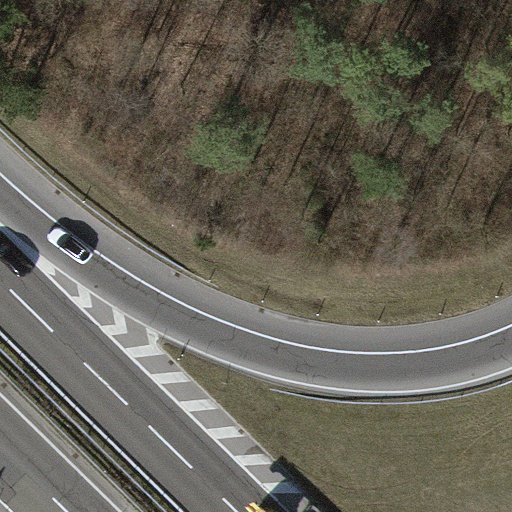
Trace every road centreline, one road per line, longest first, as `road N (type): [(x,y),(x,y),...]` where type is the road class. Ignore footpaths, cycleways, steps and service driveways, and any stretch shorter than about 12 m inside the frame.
road 1 (motorway): [(511,340),(386,368),(260,349),(120,284),(0,196)]
road 2 (motorway): [(239,511),(0,268)]
